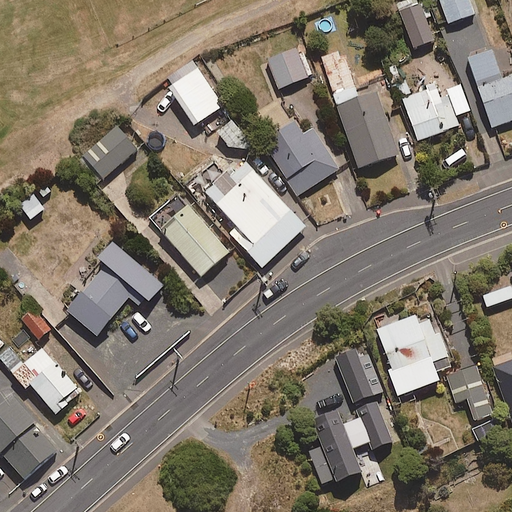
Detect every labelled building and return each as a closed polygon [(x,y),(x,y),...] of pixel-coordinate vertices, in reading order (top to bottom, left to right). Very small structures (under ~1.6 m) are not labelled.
[(413,52),(434,45),(419,0),(416,0),(397,7),(413,52)] [(438,0),(449,28),(475,18),(468,0),(438,0)] [(279,92),(311,80),(300,52),(268,64),(279,92)] [(320,60),(338,112),(360,105),(343,53),(320,60)] [(511,80),(503,84),(493,55),(468,63),(491,132),(511,124),(511,80)] [(195,129),(223,111),(193,66),(165,85),(195,129)] [(456,121),(471,115),(461,89),(447,94),(449,98),(440,102),(434,85),(424,89),(426,94),(412,99),(406,84),(396,88),(419,145),(459,130),(456,121)] [(379,98),(360,105),(338,112),(359,173),(399,160),(379,98)] [(237,160),(251,150),(224,116),(211,127),(237,160)] [(313,133),(303,139),(296,126),(264,147),(298,199),(339,173),(313,133)] [(104,184),(137,152),(116,130),(83,162),(104,184)] [(306,231),(244,166),(202,205),(220,224),(226,219),(234,228),(227,234),(262,272),(306,231)] [(202,281),(230,257),(178,198),(150,223),(202,281)] [(30,224),(45,214),(35,200),(20,209),(30,224)] [(145,313),(164,289),(113,248),(96,269),(101,272),(65,316),(97,342),(130,301),(145,313)] [(36,347),(52,334),(34,313),(19,326),(36,347)] [(440,338),(436,339),(431,325),(420,329),(416,320),(377,335),(386,360),(382,362),(397,402),(440,385),(437,377),(452,371),(440,338)] [(41,352),(24,368),(9,351),(0,358),(0,362),(27,392),(30,389),(55,416),(79,394),(41,352)] [(511,357),(491,365),(511,422),(511,357)] [(476,425),(493,419),(477,370),(447,380),(456,407),(468,403),(476,425)] [(14,395),(0,406),(0,460),(20,483),(59,448),(14,395)] [(373,455),(393,448),(377,406),(359,413),(363,422),(343,429),(338,417),(313,426),(337,491),(364,481),(353,453),(370,447),(373,455)]
